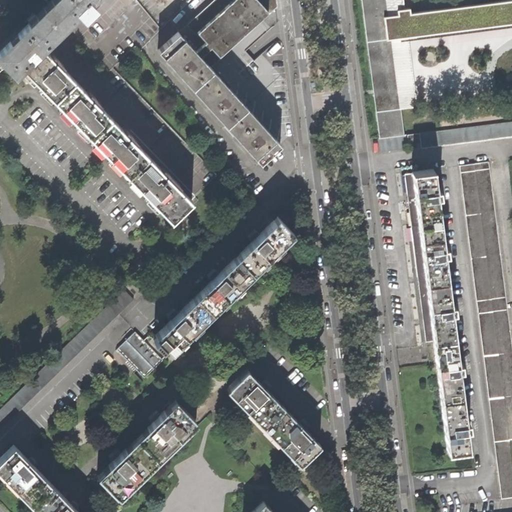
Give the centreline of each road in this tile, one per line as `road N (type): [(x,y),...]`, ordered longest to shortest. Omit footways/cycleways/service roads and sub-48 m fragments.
road 1 (residential): [(309,103),(347,403)]
road 2 (residential): [(384,398),(347,98)]
road 3 (unknown): [(69,486),(159,394)]
